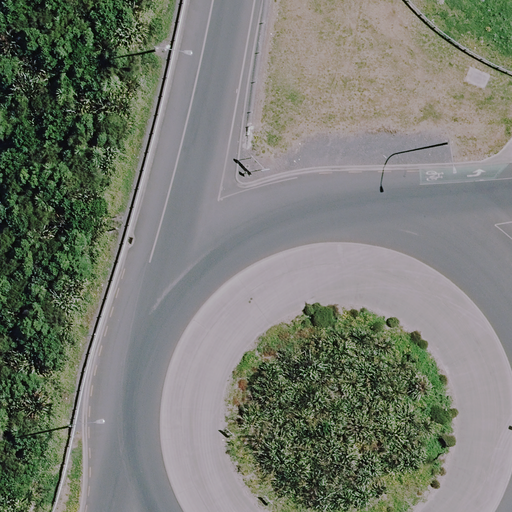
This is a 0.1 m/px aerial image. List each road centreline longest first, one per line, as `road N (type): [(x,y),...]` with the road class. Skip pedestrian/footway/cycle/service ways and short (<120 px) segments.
road 1 (primary): [(131,498),(118,433),(124,368),(150,308),(192,257)]
road 2 (motorway): [(192,257),(232,0)]
road 3 (primary): [(192,257),(247,222),(309,203),(374,204)]
road 4 (primary): [(374,204),(441,225),(511,285)]
road 5 (primary): [(374,204),(511,185)]
